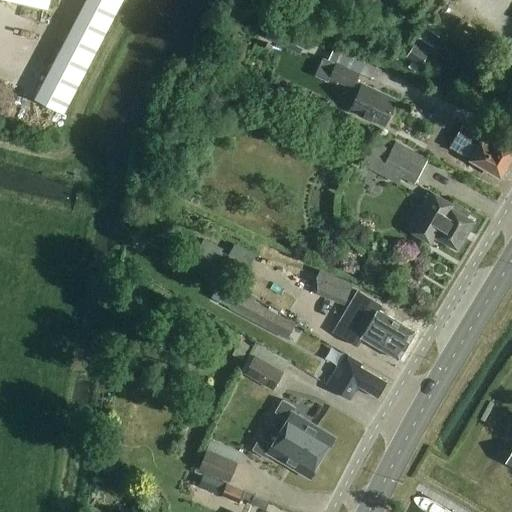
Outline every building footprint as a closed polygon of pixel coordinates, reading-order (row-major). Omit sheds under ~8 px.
[(11,0),(47,9),(49,0),(11,0)] [(418,38),(431,47),(437,37),(437,36),(425,29),(424,28),(418,38)] [(309,37),(305,46),(309,48),(311,45),(320,49),(323,42),(314,37),(313,39),(309,37)] [(428,55),(413,45),(412,46),(406,56),(405,58),(419,67),(428,55)] [(314,76),(327,81),(329,78),(353,89),(356,82),(360,74),(365,62),(363,62),(333,48),(333,49),(328,60),(322,58),(314,76)] [(4,62),(11,70),(24,59),(17,51),(4,62)] [(398,100),(362,85),(359,91),(351,112),(386,127),(398,100)] [(426,129),(414,149),(430,159),(442,139),(426,129)] [(501,178),(511,158),(511,147),(499,140),(494,148),(483,142),(481,146),(459,133),(451,147),(472,159),(471,161),(501,178)] [(414,184),(422,169),(427,160),(395,141),(390,150),(373,141),(361,164),(397,185),(401,177),(414,184)] [(469,183),(452,165),(456,160),(448,151),(435,163),(462,190),(469,183)] [(427,192),(404,229),(407,232),(429,245),(433,238),(436,239),(456,251),(473,222),(465,218),(468,213),(451,203),(450,205),(429,193),(427,192)] [(242,280),(248,266),(228,257),(219,253),(221,248),(202,239),(192,260),(211,269),(216,259),(223,262),(220,270),(242,280)] [(378,287),(388,270),(368,259),(358,275),(378,287)] [(218,284),(210,298),(228,308),(236,294),(218,284)] [(377,311),(378,310),(381,305),(359,292),(339,325),(360,338),(367,327),(366,327),(377,310),(377,311)] [(241,296),(233,311),(282,337),(290,322),(241,296)] [(360,338),(339,325),(334,333),(356,346),(361,338),(398,360),(403,352),(405,353),(410,345),(408,344),(415,333),(378,310),(377,311),(377,310),(366,327),(367,327),(360,338)] [(344,354),(325,384),(350,399),(357,387),(375,398),(383,386),(385,383),(360,367),(361,364),(344,354)] [(253,356),(243,374),(245,375),(272,390),(281,373),(253,356)] [(287,420),(279,433),(321,458),(325,450),(329,450),(332,444),(331,441),(333,437),(293,412),(295,408),(281,400),(274,412),(287,420)] [(316,465),(319,461),(321,458),(279,433),(271,445),(259,438),(251,450),(265,459),(268,454),(308,478),(311,474),(314,473),(317,468),(316,465)] [(207,452),(199,470),(228,482),(235,464),(207,452)] [(97,472),(91,479),(95,486),(103,488),(109,481),(105,473),(97,472)] [(238,504),(243,491),(226,484),(221,497),(238,504)] [(264,509),(267,503),(256,497),(253,504),(264,509)]
